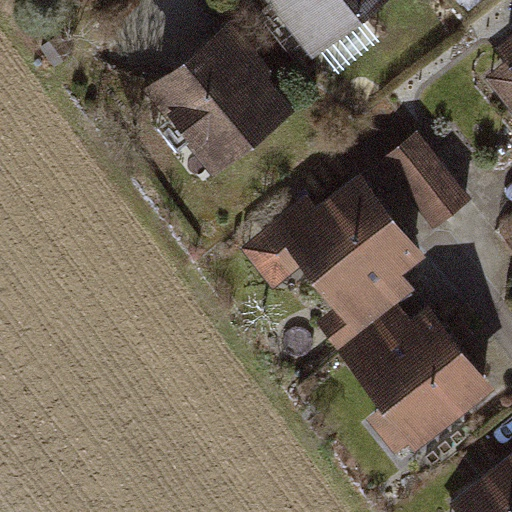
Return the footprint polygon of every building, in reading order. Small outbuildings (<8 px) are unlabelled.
[(265,0),(313,61),(391,0),(265,0)] [(235,21),(145,86),(210,176),(300,111),(235,21)] [(511,32),(507,36),(511,42),(511,65),(490,81),(511,110),(511,32)] [(424,135),(387,164),(441,231),(478,202),(424,135)] [(325,330),(338,348),(419,292),(409,278),(431,263),(370,175),(322,208),(312,193),(237,245),(270,292),(305,267),(341,319),(325,330)] [(434,298),(342,360),(408,458),(500,396),(434,298)] [(511,511),(511,450),(449,503),(455,511),(511,511)]
